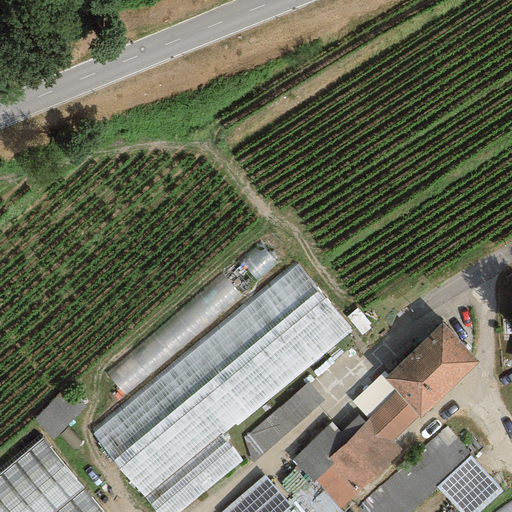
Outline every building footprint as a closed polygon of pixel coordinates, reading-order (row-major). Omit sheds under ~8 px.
[(274,232),(105,373),(123,393),(291,252),(274,232)] [(346,333),(291,266),(89,431),(155,511),(182,511),(245,461),(222,433),(346,333)] [(478,363),(441,323),(384,379),(393,389),(417,416),(420,419),(478,363)] [(259,451),(324,396),(309,378),(244,434),(259,451)] [(417,416),(393,389),(365,417),(368,420),(348,441),(330,422),(292,461),(309,479),(339,509),(402,453),(392,441),(417,416)] [(480,511),(503,491),(446,427),(354,509),(356,511),(412,511),(437,489),(457,511),(480,511)] [(0,511),(103,511),(42,437),(0,471),(0,511)] [(285,500),(263,475),(220,511),(342,511),(339,509),(309,479),(285,500)] [(511,511),(511,502),(498,511),(511,511)]
